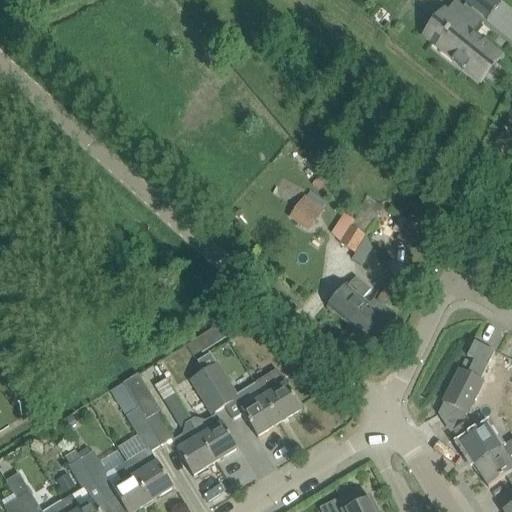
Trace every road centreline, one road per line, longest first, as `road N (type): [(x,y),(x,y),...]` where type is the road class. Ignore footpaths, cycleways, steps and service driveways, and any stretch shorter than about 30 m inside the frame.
road 1 (unclassified): [(383,412),(320,345),(0,60)]
road 2 (unclassified): [(383,412),(450,284)]
road 3 (residential): [(450,284),(511,154)]
road 4 (residential): [(243,511),(364,434)]
road 5 (residential): [(450,511),(383,412)]
